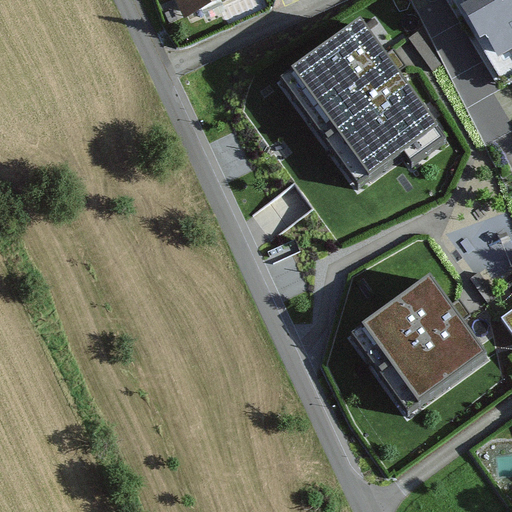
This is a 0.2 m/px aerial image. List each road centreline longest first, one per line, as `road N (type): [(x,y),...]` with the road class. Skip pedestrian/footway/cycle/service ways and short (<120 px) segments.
road 1 (residential): [(361,511),(156,73)]
road 2 (residential): [(317,0),(156,73)]
road 3 (residential): [(511,409),(373,511)]
